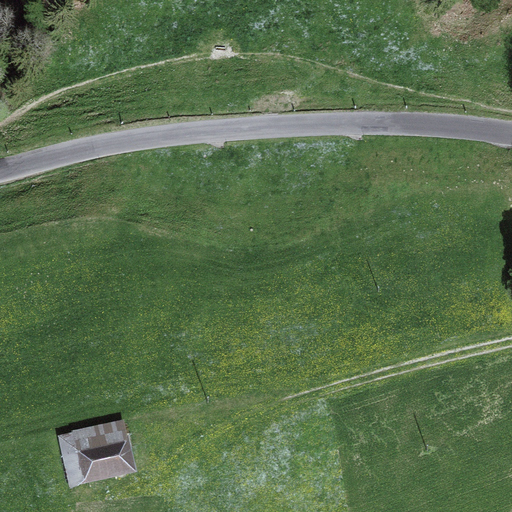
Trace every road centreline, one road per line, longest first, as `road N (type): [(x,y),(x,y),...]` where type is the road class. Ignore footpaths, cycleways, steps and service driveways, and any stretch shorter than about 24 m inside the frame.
road 1 (unclassified): [(511,134),(325,122),(134,140),(0,169)]
road 2 (track): [(511,341),(260,408),(195,439),(98,511)]
